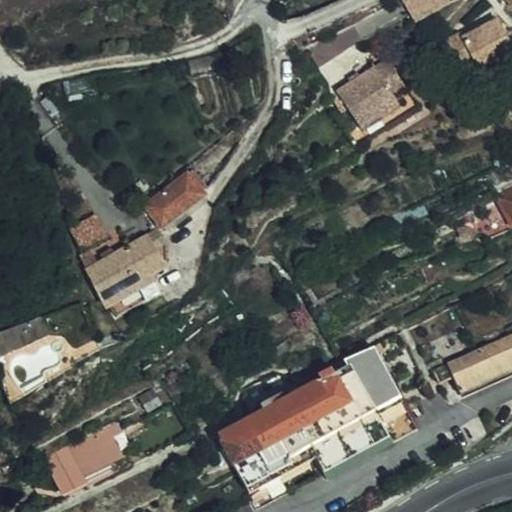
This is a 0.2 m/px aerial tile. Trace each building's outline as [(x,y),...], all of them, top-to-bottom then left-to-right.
[(450,0),(403,0),(414,22),(452,3),(450,0)] [(466,85),(488,71),(482,62),(503,50),(511,44),(511,29),(500,8),(441,42),(466,85)] [(482,62),(488,71),(508,60),(503,50),(482,62)] [(372,143),(388,134),(424,115),(413,94),(409,86),(398,65),(383,72),(376,58),(340,82),(340,96),(345,93),(372,143)] [(413,84),(409,86),(413,94),(418,92),(413,84)] [(424,115),(388,134),(391,138),(426,119),(424,115)] [(204,197),(208,192),(193,173),(188,176),(188,177),(204,197)] [(148,207),(162,228),(203,198),(204,197),(188,177),(148,207)] [(511,190),(498,198),(500,200),(511,193),(511,190)] [(511,193),(500,200),(511,224),(511,193)] [(82,248),(107,234),(96,214),(71,228),(82,248)] [(147,248),(162,239),(162,238),(153,225),(117,247),(121,253),(143,241),(147,248)] [(105,302),(148,278),(165,269),(162,239),(147,248),(125,260),(115,266),(111,261),(90,274),(95,283),(105,302)] [(125,260),(147,248),(143,241),(121,253),(125,260)] [(99,245),(83,254),(89,272),(90,274),(111,261),(115,266),(125,260),(121,253),(117,247),(104,255),(99,245)] [(82,269),(90,287),(95,283),(90,274),(89,272),(83,254),(80,255),(86,267),(82,269)] [(105,302),(114,320),(158,295),(148,278),(105,302)] [(99,305),(105,302),(95,283),(90,287),(91,288),(99,305)] [(41,339),(36,323),(17,330),(16,331),(23,348),(41,339)] [(0,360),(23,348),(16,331),(0,336),(0,360)] [(511,338),(448,367),(454,380),(461,394),(511,371),(511,338)] [(217,431),(232,459),(250,493),(316,458),(329,482),(419,432),(375,348),(347,359),(254,406),(256,412),(217,431)] [(454,380),(448,367),(435,373),(441,386),(454,380)] [(59,492),(71,486),(67,481),(78,475),(74,468),(102,453),(106,460),(117,454),(104,427),(42,460),(59,492)] [(217,431),(203,438),(219,467),(232,459),(217,431)] [(102,453),(74,468),(78,475),(106,460),(102,453)] [(67,481),(71,486),(81,481),(78,475),(67,481)]
